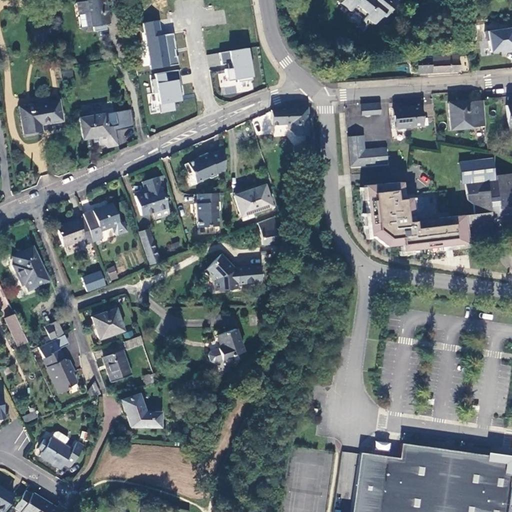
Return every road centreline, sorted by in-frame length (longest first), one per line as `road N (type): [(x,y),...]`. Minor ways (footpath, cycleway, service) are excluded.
road 1 (residential): [(315,93),(326,113),(336,225),(358,263),(373,273),(511,293)]
road 2 (residential): [(213,124),(30,203)]
road 3 (residential): [(511,83),(315,93)]
road 4 (residential): [(30,203),(98,373)]
